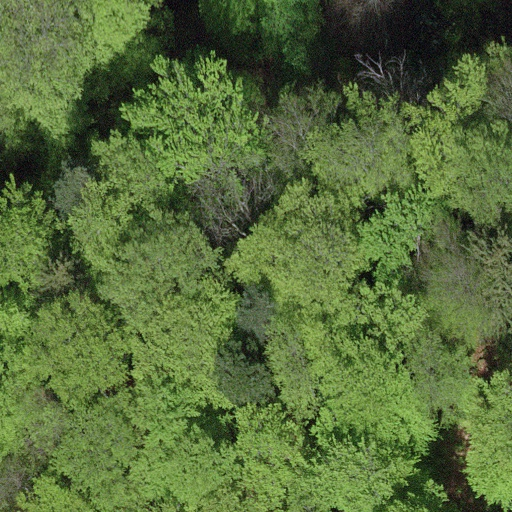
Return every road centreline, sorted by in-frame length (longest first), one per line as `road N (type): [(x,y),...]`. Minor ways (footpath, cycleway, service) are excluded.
road 1 (track): [(511,91),(94,207),(0,245)]
road 2 (track): [(511,388),(469,485),(488,511)]
